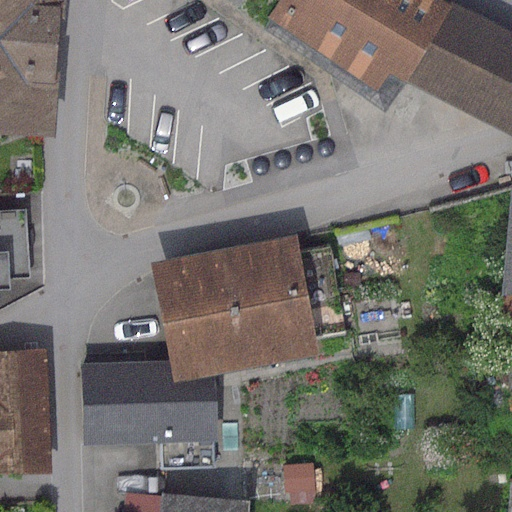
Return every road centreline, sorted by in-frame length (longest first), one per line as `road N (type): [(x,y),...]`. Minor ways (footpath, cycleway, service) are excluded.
road 1 (residential): [(65,296),(132,251),(511,139)]
road 2 (residential): [(75,0),(62,164),(65,296)]
road 3 (residential): [(65,296),(68,511)]
